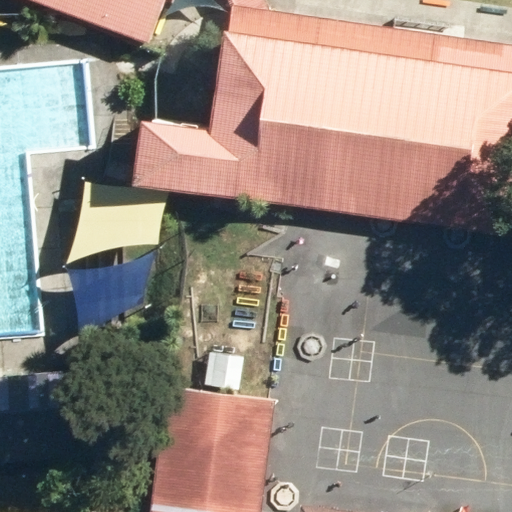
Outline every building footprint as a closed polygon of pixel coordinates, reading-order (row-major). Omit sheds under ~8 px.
[(123,188),(511,249),(511,55),(265,20),(255,0),(0,0),(142,53),(161,0),(211,0),(210,30),(222,33),(209,123),(133,114),(123,188)] [(81,63),(0,67),(0,338),(40,336),(29,150),(86,147),(81,63)] [(131,358),(142,222),(86,217),(74,353),(131,358)] [(156,379),(255,389),(271,255),(171,244),(156,379)] [(0,372),(0,458),(109,451),(102,365),(0,372)] [(139,511),(252,511),(264,399),(153,389),(139,511)]
